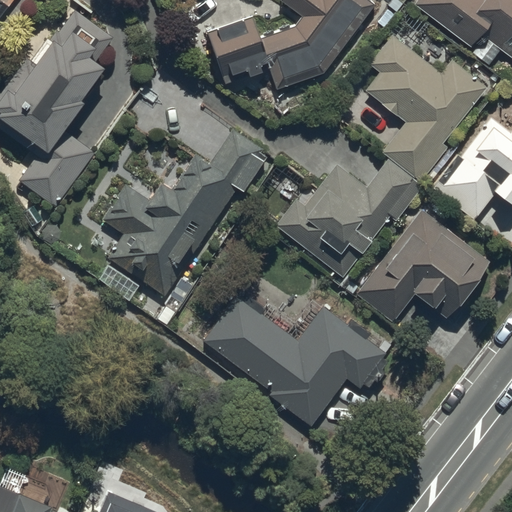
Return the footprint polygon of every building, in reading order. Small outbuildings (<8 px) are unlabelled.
[(268,65),(276,91),(324,74),(375,5),(367,0),(279,0),(280,0),(301,17),(295,26),(260,39),(252,16),(207,32),(224,81),(268,65)] [(511,0),(417,0),(414,5),(471,48),(481,35),(511,58),(511,0)] [(0,123),(38,151),(16,180),(53,208),(94,153),(62,129),(81,104),(77,101),(102,69),(93,62),(110,39),(73,11),(57,33),(54,31),(46,41),(44,39),(27,62),(24,59),(0,91),(0,123)] [(405,123),(382,152),(420,183),(448,148),(443,144),(487,89),(451,60),(441,73),(392,35),(369,64),(379,73),(365,91),(405,123)] [(511,132),(510,135),(491,119),(461,157),(457,155),(431,188),(474,221),(495,194),(511,206),(511,132)] [(266,154),(229,130),(207,164),(192,154),(169,189),(158,182),(146,200),(123,185),(100,220),(123,235),(107,259),(165,297),(235,188),(241,192),(266,154)] [(294,200),(274,226),(341,278),(389,216),(394,221),(420,186),(386,160),(365,187),(334,164),(302,206),(294,200)] [(488,263),(419,210),(354,294),(390,322),(411,296),(429,310),(431,308),(445,319),(446,317),(452,321),(465,305),(459,301),(488,263)] [(296,339),(259,313),(263,308),(238,291),(201,341),(271,391),(267,396),(309,426),(344,378),(359,388),(361,385),(366,388),(386,361),(381,358),(384,353),(362,338),(367,331),(350,319),(346,326),(319,307),(296,339)] [(156,511),(160,505),(106,483),(94,511),(156,511)] [(8,511),(4,511),(0,510),(0,511),(47,511),(49,508),(16,494),(8,511)]
